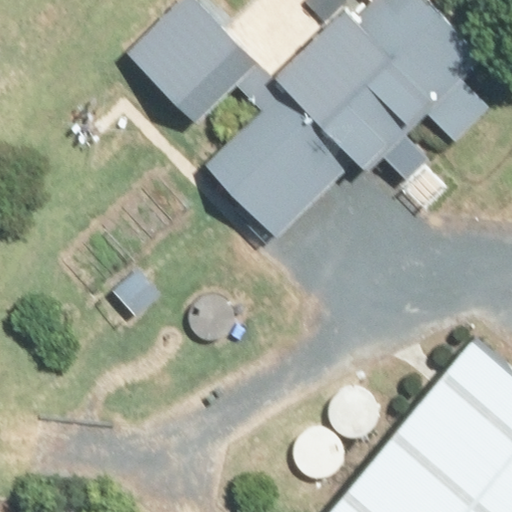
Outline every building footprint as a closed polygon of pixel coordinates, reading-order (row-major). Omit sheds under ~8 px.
[(207,0),(184,0),(131,50),(199,122),(238,86),(259,109),(204,161),(274,236),(357,158),(368,170),(429,113),(454,139),(493,103),(470,78),(491,58),(437,0),(375,0),(360,15),(346,0),(304,0),(303,1),(328,27),(277,75),(207,0)] [(205,290),(191,298),(188,302),(186,306),(184,310),(183,315),(183,320),(183,325),(185,330),(187,335),(190,339),(193,342),(197,345),(202,347),(207,349),(212,349),(217,349),(222,348),(226,346),(230,344),(234,340),(238,337),(240,333),(242,328),(243,323),(243,318),(243,313),(241,308),(239,304),(237,300),(233,296),(229,293),(225,291),(220,289),(215,289),(210,289),(205,290)] [(511,511),(511,369),(474,337),(327,511),(511,511)] [(318,410),(353,443),(394,398),(359,365),(318,410)] [(348,444),(311,409),(270,452),(308,487),(348,444)]
